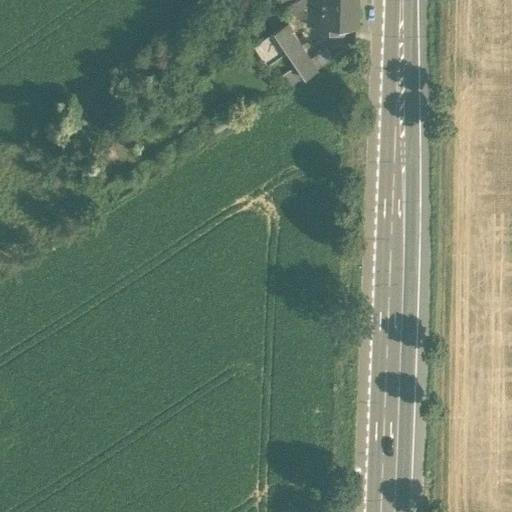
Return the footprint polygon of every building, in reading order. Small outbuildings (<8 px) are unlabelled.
[(359,0),(308,0),(308,23),(330,24),(330,30),(338,30),(338,28),(352,29),(352,24),(359,25),(359,0)] [(294,26),(289,19),(275,28),(289,49),(298,62),(309,55),(304,45),(308,43),(303,34),(298,37),(292,27),(294,26)] [(275,28),(253,43),(267,64),(289,49),(275,28)] [(326,47),(311,57),(317,67),(332,57),(326,47)] [(309,55),(298,62),(306,74),(316,67),(317,67),(311,57),(309,55)] [(298,62),(284,71),(292,83),(306,74),(298,62)]
